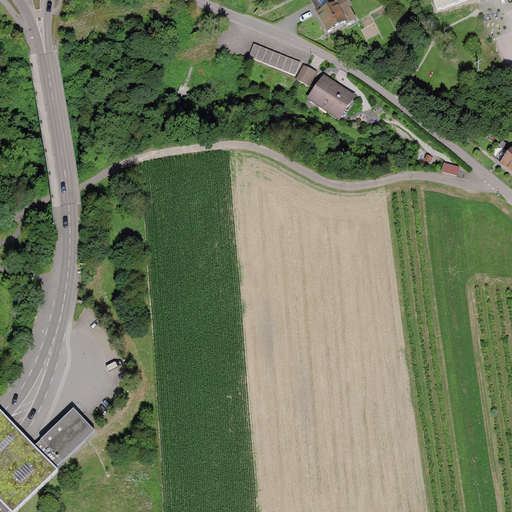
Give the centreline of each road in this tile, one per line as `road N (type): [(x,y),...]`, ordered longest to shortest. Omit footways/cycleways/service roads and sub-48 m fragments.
road 1 (residential): [(203,0),(309,43),(370,81),(511,197)]
road 2 (secondary): [(56,331),(69,204),(45,53)]
road 3 (secondary): [(0,455),(39,409),(56,331)]
